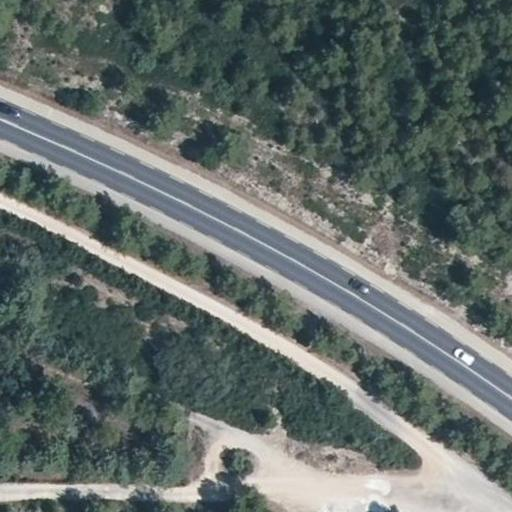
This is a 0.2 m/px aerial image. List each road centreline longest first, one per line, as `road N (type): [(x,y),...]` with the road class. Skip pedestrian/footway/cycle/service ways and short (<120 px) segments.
road 1 (track): [(0,214),(267,337),(511,511)]
road 2 (primary): [(511,400),(236,231),(0,120)]
road 3 (track): [(0,490),(281,511)]
